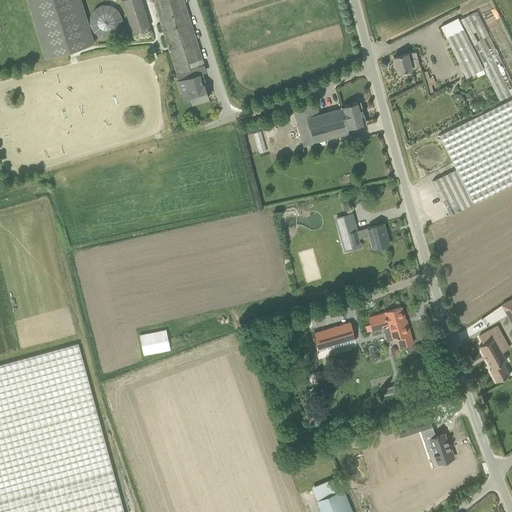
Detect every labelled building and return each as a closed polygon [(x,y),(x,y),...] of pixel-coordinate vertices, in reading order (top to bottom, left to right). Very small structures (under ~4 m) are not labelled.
[(81,0),(27,0),(45,60),(96,44),(81,0)] [(141,0),(123,0),(122,0),(133,33),(150,27),(141,0)] [(183,0),(153,0),(176,74),(195,68),(202,66),(204,65),(183,0)] [(511,80),(477,11),(459,20),(464,29),(483,68),(500,101),(511,94),(511,80)] [(464,29),(446,38),(466,77),(483,68),(464,29)] [(407,53),(394,57),(398,73),(412,69),(420,67),(416,52),(408,54),(407,53)] [(177,81),(181,93),(189,91),(192,103),(208,98),(205,86),(206,85),(203,74),(205,73),(202,66),(195,68),(176,74),(179,81),(177,81)] [(511,99),(439,135),(456,169),(473,204),(511,184),(511,99)] [(319,114),(316,102),(293,108),(303,147),(349,134),(348,128),(366,123),(360,102),(341,107),(342,108),(319,114)] [(262,130),(254,132),(258,150),(266,149),(262,130)] [(450,215),(473,204),(456,169),(433,181),(450,215)] [(349,233),(344,215),(336,218),(340,235),(349,233)] [(349,233),(349,234),(340,236),(342,246),(352,243),(352,244),(359,242),(358,238),(370,235),(373,249),(389,244),(383,223),(368,227),(368,228),(356,231),(349,233)] [(342,304),(355,299),(352,292),(340,296),(342,304)] [(383,327),(387,341),(397,338),(398,338),(401,346),(413,343),(410,333),(409,333),(401,307),(385,312),(385,313),(369,317),(373,330),(383,327)] [(356,342),(350,323),(315,333),(320,352),(356,342)] [(510,375),(503,362),(506,360),(494,338),(502,334),(497,325),(479,336),(480,336),(484,343),(479,346),(492,368),(490,369),(497,382),(510,375)] [(143,355),(170,349),(166,330),(140,335),(143,355)] [(277,337),(255,344),(262,365),(284,357),(277,337)] [(0,511),(124,511),(113,471),(78,343),(0,364),(0,511)] [(400,437),(431,426),(426,414),(395,424),(400,437)] [(434,437),(432,431),(424,434),(432,456),(436,454),(439,462),(453,457),(450,448),(449,448),(443,434),(434,437)] [(338,492),(320,499),(317,501),(321,511),(352,511),(343,489),(338,492)]
